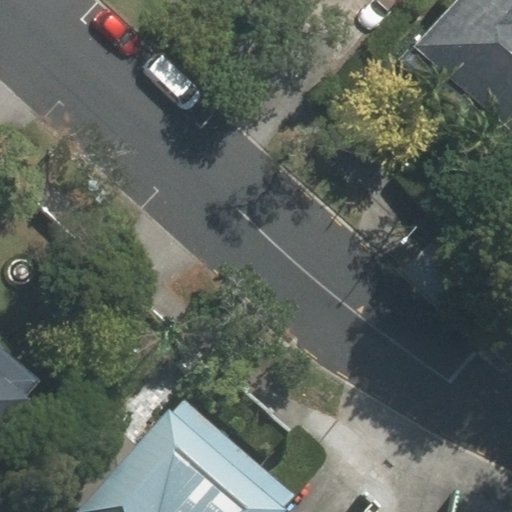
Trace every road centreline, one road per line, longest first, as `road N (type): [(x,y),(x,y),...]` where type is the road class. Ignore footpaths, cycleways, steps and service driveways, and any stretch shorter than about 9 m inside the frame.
road 1 (residential): [(13,0),(341,290)]
road 2 (residential): [(511,419),(341,290)]
